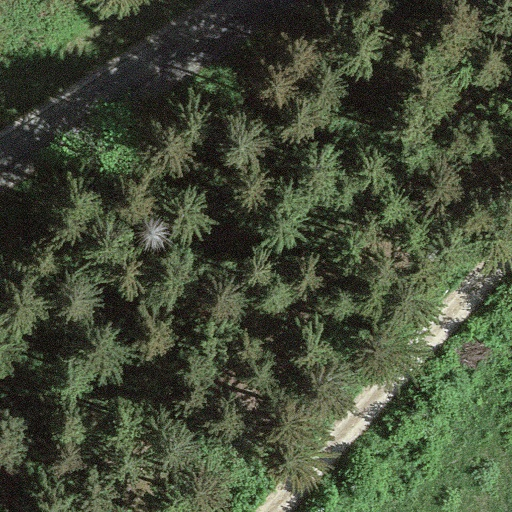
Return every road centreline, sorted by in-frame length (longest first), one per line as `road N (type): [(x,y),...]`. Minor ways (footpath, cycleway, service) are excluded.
road 1 (track): [(511,229),(240,511)]
road 2 (tertiary): [(0,152),(245,0)]
